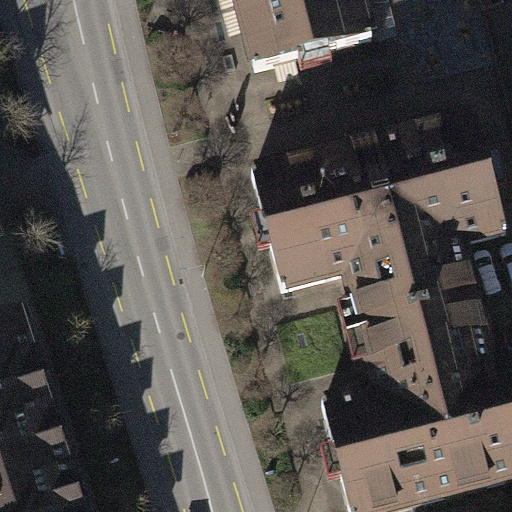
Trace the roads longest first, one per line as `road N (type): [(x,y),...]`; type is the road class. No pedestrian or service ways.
road 1 (primary): [(106,130),(207,511)]
road 2 (primary): [(53,0),(106,130)]
road 3 (primary): [(106,130),(81,0)]
